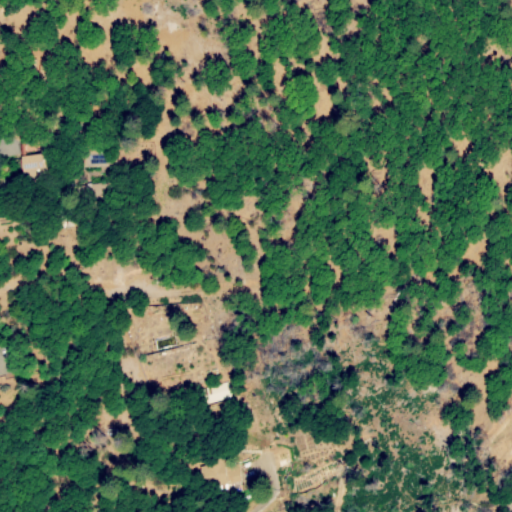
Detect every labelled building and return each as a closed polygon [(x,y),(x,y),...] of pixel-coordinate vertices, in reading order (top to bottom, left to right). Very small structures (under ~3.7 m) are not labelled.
[(38,155),(36,137),(53,135),(55,150),(57,168),(57,171),(43,173),(43,170),(19,173),(18,157),(38,155)] [(104,198),(105,183),(85,183),(84,197),(104,198)] [(0,374),(12,370),(2,346),(0,347),(0,374)] [(226,384),(230,398),(204,404),(201,390),(226,384)] [(213,491),(209,464),(228,461),(232,489),(213,491)]
